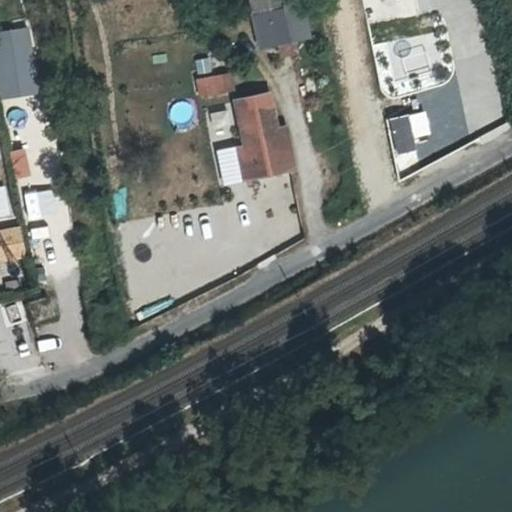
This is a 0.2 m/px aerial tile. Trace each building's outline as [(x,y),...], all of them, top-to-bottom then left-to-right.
[(270,41),(280,39),(296,37),(302,35),(310,34),(303,2),(296,3),(263,10),(254,11),(260,43),(270,41)] [(0,34),(2,47),(23,43),(21,31),(0,34)] [(200,98),(235,88),(229,69),(194,79),(200,98)] [(268,96),(238,101),(251,170),(284,164),(278,132),(275,133),(268,96)] [(4,109),(10,138),(27,134),(21,106),(4,109)] [(423,160),(456,145),(447,125),(414,140),(423,160)] [(409,126),(390,129),(397,166),(416,163),(409,126)] [(14,175),(32,171),(26,145),(8,149),(14,175)] [(23,206),(44,273),(80,262),(60,195),(23,206)]
